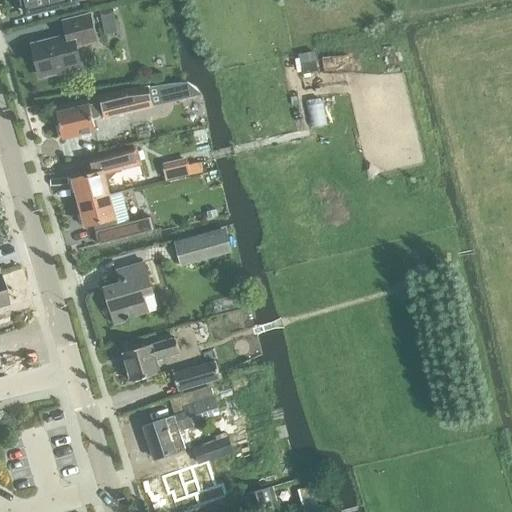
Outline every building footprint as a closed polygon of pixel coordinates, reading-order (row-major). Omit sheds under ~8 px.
[(23,0),(27,13),(78,0),(23,0)] [(101,5),(107,30),(119,27),(114,2),(101,5)] [(33,45),(40,75),(65,68),(67,73),(79,69),(78,65),(84,64),(80,48),(79,43),(96,39),(90,14),(63,21),(67,34),(61,35),(62,38),(33,45)] [(315,51),(299,54),(302,71),(303,75),(319,72),(315,51)] [(106,113),(107,116),(131,110),(153,105),(149,88),(149,85),(126,90),(102,95),(103,101),(90,105),(90,104),(57,112),(63,137),(96,130),(92,116),(106,113)] [(308,98),(314,124),(330,121),(324,94),(308,98)] [(73,178),(79,201),(110,193),(107,182),(117,169),(140,163),(135,146),(87,159),(91,174),(73,178)] [(162,165),(165,178),(189,172),(186,159),(162,165)] [(121,190),(110,193),(79,201),(85,225),(115,217),(117,224),(96,230),(100,243),(145,231),(154,228),(151,215),(141,218),(141,217),(129,221),(121,190)] [(232,253),(225,228),(174,242),(181,267),(232,253)] [(129,316),(148,310),(158,307),(144,261),(116,269),(120,282),(104,287),(114,323),(127,320),(127,321),(130,320),(129,316)] [(160,372),(156,358),(180,352),(176,337),(152,344),(152,343),(123,352),(132,381),(160,372)] [(179,391),(221,379),(216,360),(174,372),(179,391)] [(155,458),(185,448),(179,430),(220,416),(240,409),(230,381),(169,399),(175,415),(145,425),(155,458)] [(194,449),(198,462),(232,450),(235,458),(251,453),(244,432),(228,437),(194,449)] [(207,461),(162,477),(168,494),(172,493),(175,502),(184,499),(194,495),(198,507),(226,497),(222,484),(216,487),(207,461)] [(268,503),(277,500),(273,485),(239,495),(243,510),(252,507),(253,511),(262,511),(270,510),(268,503)] [(319,511),(313,485),(297,489),(301,504),(302,511),(319,511)]
